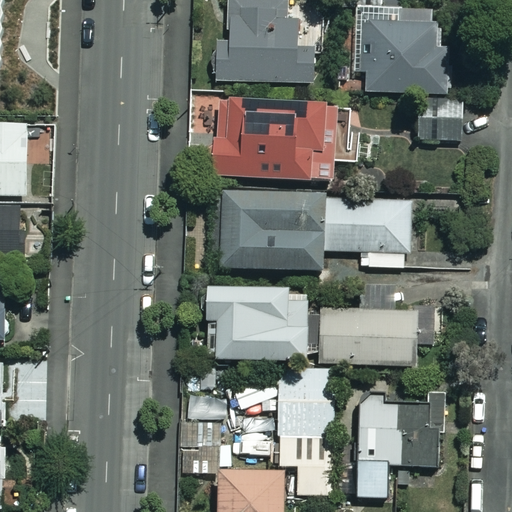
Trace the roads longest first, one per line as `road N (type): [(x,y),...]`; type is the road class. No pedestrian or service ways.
road 1 (tertiary): [(104,511),(125,0)]
road 2 (residential): [(508,511),(511,46)]
